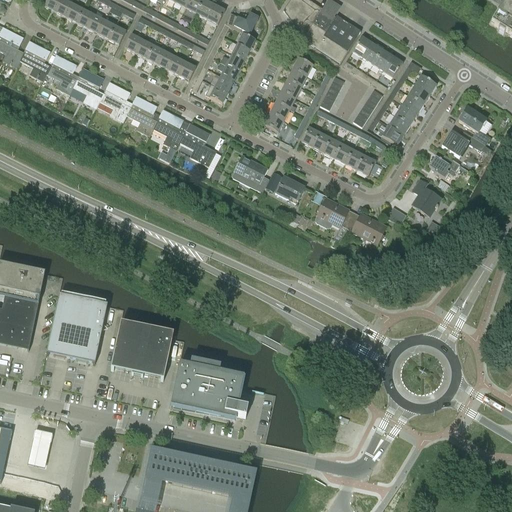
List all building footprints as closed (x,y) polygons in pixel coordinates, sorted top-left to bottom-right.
[(54,14),(61,1),(58,0),(47,0),(43,8),(54,14)] [(102,0),(101,0),(100,4),(110,10),(112,5),(102,0)] [(176,0),(174,5),(185,11),(190,0),(176,0)] [(190,0),(185,11),(195,16),(203,2),(199,0),(190,0)] [(302,41),(339,65),(360,34),(336,18),(335,20),(321,11),(321,12),(301,0),(290,0),(282,14),(303,39),(302,41)] [(511,0),(502,0),(502,2),(503,3),(501,7),(490,24),(498,30),(497,32),(503,36),(504,34),(511,38),(511,0)] [(54,14),(65,20),(72,7),(61,1),(54,14)] [(195,16),(206,22),(213,7),(203,2),(195,16)] [(134,3),(132,8),(143,13),(145,9),(134,3)] [(112,5),(110,10),(121,15),(123,11),(112,5)] [(65,20),(75,25),(82,12),(72,7),(65,20)] [(224,13),(213,7),(206,22),(217,28),(224,13)] [(145,9),(143,13),(153,19),(156,15),(145,9)] [(123,11),(121,15),(132,21),(134,17),(123,11)] [(75,25),(86,31),(93,17),(82,12),(75,25)] [(156,15),(153,19),(164,24),(166,20),(156,15)] [(230,16),(224,27),(228,29),(242,36),(248,39),(258,20),(249,15),(247,18),(244,16),(243,19),(240,18),(239,20),(230,16)] [(86,31),(97,36),(103,23),(93,17),(86,31)] [(148,29),(151,25),(139,19),(137,24),(148,29)] [(166,20),(164,24),(175,30),(177,26),(166,20)] [(97,36),(107,42),(114,28),(103,23),(97,36)] [(151,25),(148,29),(159,35),(161,30),(151,25)] [(177,26),(175,30),(185,36),(187,31),(177,26)] [(218,38),(222,40),(228,29),(224,27),(218,38)] [(125,34),(114,28),(107,42),(118,47),(125,34)] [(0,34),(0,52),(6,56),(2,63),(15,70),(19,62),(23,55),(17,52),(23,40),(2,30),(0,34)] [(161,30),(159,35),(170,40),(172,36),(161,30)] [(187,31),(185,36),(196,41),(198,37),(187,31)] [(172,36),(170,40),(180,46),(182,41),(172,36)] [(242,36),(236,47),(249,53),(254,42),(248,39),(242,36)] [(124,50),(135,56),(142,43),(130,37),(124,50)] [(198,37),(196,41),(206,47),(208,42),(198,37)] [(213,48),(217,50),(222,40),(218,38),(213,48)] [(351,54),(362,61),(372,46),(361,39),(351,54)] [(182,41),(180,46),(191,51),(193,47),(182,41)] [(23,55),(19,62),(33,69),(29,77),(42,83),(46,76),(50,69),(44,65),(50,54),(29,43),(23,55)] [(135,56),(145,61),(152,48),(142,43),(135,56)] [(243,64),(249,53),(236,47),(235,48),(230,46),(228,50),(233,53),(230,57),(243,64)] [(362,61),(372,68),(382,52),(372,46),(362,61)] [(193,47),(191,51),(202,57),(204,52),(193,47)] [(163,54),(152,48),(145,61),(156,67),(163,54)] [(208,59),(212,61),(217,50),(213,48),(208,59)] [(372,68),(382,74),(392,59),(382,52),(372,68)] [(173,59),(163,54),(156,67),(166,72),(173,59)] [(73,90),(76,82),(70,79),(76,68),(56,57),(50,69),(46,76),(59,83),(56,90),(69,97),(73,90)] [(238,74),(243,64),(230,57),(228,62),(223,59),(219,65),(238,74)] [(166,72),(177,78),(184,64),(173,59),(166,72)] [(202,70),(206,72),(212,61),(208,59),(202,70)] [(402,66),(392,59),(382,74),(392,81),(402,66)] [(291,72),(306,80),(312,68),(297,61),(291,72)] [(195,70),(184,64),(177,78),(188,83),(195,70)] [(353,75),(356,70),(345,64),(342,68),(353,75)] [(400,79),(404,82),(411,72),(417,76),(420,70),(410,64),(400,79)] [(232,85),(238,74),(219,65),(216,71),(222,74),(220,79),(232,85)] [(197,80),(201,82),(206,72),(202,70),(197,80)] [(356,70),(353,75),(363,81),(366,77),(356,70)] [(95,111),(103,96),(97,92),(103,81),(82,71),(76,82),(73,90),(86,97),(82,104),(95,111)] [(300,91),(306,80),(291,72),(286,83),(300,91)] [(320,87),(324,89),(330,78),(326,76),(320,87)] [(366,77),(363,81),(373,88),(376,83),(366,77)] [(414,88),(429,98),(436,87),(420,78),(414,88)] [(227,95),(232,85),(220,79),(214,89),(227,95)] [(332,84),(341,89),(343,84),(334,79),(332,84)] [(404,82),(400,79),(394,89),(398,92),(404,82)] [(201,82),(197,80),(191,91),(195,93),(201,82)] [(295,102),(300,91),(286,83),(280,94),(295,102)] [(376,83),(373,88),(383,94),(386,90),(376,83)] [(341,89),(332,84),(329,89),(338,94),(341,89)] [(126,117),(130,110),(124,106),(130,95),(109,85),(103,96),(95,111),(96,111),(99,103),(113,110),(109,118),(122,125),(126,117)] [(227,95),(214,89),(210,86),(204,97),(221,106),(227,95)] [(324,89),(320,87),(314,98),(319,100),(324,89)] [(414,88),(407,98),(422,108),(429,98),(414,88)] [(338,94),(329,89),(327,94),(336,98),(338,94)] [(398,92),(394,89),(387,100),(391,102),(398,92)] [(373,92),(370,97),(379,102),(382,98),(373,92)] [(289,113),(295,102),(280,94),(274,105),(289,113)] [(336,98),(327,94),(324,98),(333,103),(336,98)] [(370,97),(367,101),(376,107),(379,102),(370,97)] [(153,131),(157,123),(150,120),(156,109),(136,98),(130,110),(126,117),(140,124),(136,131),(149,138),(153,131)] [(319,100),(314,98),(308,109),(313,111),(319,100)] [(333,103),(324,98),(322,103),(331,108),(333,103)] [(407,98),(401,108),(416,118),(422,108),(407,98)] [(391,102),(387,100),(381,110),(385,112),(391,102)] [(367,101),(364,106),(373,111),(376,107),(367,101)] [(331,108),(322,103),(319,108),(328,113),(331,108)] [(283,124),(289,113),(274,105),(269,116),(283,124)] [(364,106),(361,110),(370,116),(373,111),(364,106)] [(401,108),(394,118),(409,128),(416,118),(401,108)] [(313,111),(308,109),(303,120),(307,122),(313,111)] [(361,110),(358,115),(367,121),(370,116),(361,110)] [(385,112),(381,110),(374,120),(378,122),(385,112)] [(475,134),(472,139),(485,147),(490,140),(479,133),(485,122),(466,110),(458,123),(475,134)] [(180,145),(183,137),(177,134),(183,122),(163,112),(157,123),(153,131),(166,138),(162,145),(176,152),(179,144),(180,145)] [(326,122),(328,118),(317,112),(315,116),(326,122)] [(358,115),(355,119),(364,125),(367,121),(358,115)] [(283,124),(269,116),(263,127),(278,135),(283,124)] [(328,118),(326,122),(337,128),(339,123),(328,118)] [(394,118),(387,128),(403,138),(409,128),(394,118)] [(355,119),(352,124),(361,130),(364,125),(355,119)] [(307,122),(303,120),(297,131),(301,133),(307,122)] [(378,122),(374,120),(367,130),(372,133),(378,122)] [(339,123),(337,128),(348,133),(350,129),(339,123)] [(183,137),(180,145),(193,151),(189,159),(208,168),(215,153),(204,147),(209,136),(189,126),(183,137)] [(403,138),(387,128),(381,139),(396,149),(403,138)] [(350,129),(348,133),(359,139),(361,134),(350,129)] [(300,144),(312,150),(319,136),(307,130),(300,144)] [(301,133),(297,131),(291,142),(295,144),(301,133)] [(480,154),(485,147),(472,139),(468,144),(451,133),(441,148),(458,159),(467,146),(480,154)] [(361,134),(359,139),(363,141),(370,145),(372,141),(367,137),(361,134)] [(330,142),(319,136),(312,150),(323,156),(330,142)] [(372,141),(370,145),(380,152),(383,148),(372,141)] [(323,156),(334,161),(341,148),(330,142),(323,156)] [(352,153),(341,148),(334,161),(345,167),(352,153)] [(363,159),(352,153),(345,167),(355,173),(363,159)] [(459,167),(443,157),(440,162),(435,158),(428,169),(433,172),(433,173),(433,174),(434,175),(436,176),(444,181),(448,175),(452,178),(459,167)] [(232,181),(238,184),(256,193),(256,192),(261,195),(268,182),(263,179),(267,171),(255,164),(253,169),(249,167),(250,165),(238,158),(237,159),(242,161),(235,175),(234,174),(232,179),(232,180),(232,181)] [(363,159),(355,173),(367,179),(369,175),(373,177),(378,167),(374,165),(363,159)] [(210,179),(216,182),(220,174),(214,171),(210,179)] [(295,206),(304,190),(283,179),(274,195),(295,206)] [(429,220),(440,203),(424,192),(426,188),(419,183),(412,194),(418,198),(411,208),(429,220)] [(346,230),(352,217),(347,214),(348,212),(325,200),(321,208),(319,207),(316,213),(318,214),(316,219),(315,222),(315,224),(316,226),(325,230),(327,230),(329,230),(331,227),(339,231),(333,242),(338,245),(346,230)] [(292,215),(289,221),(297,225),(300,218),(292,215)] [(354,215),(352,217),(346,230),(351,233),(350,234),(376,247),(386,229),(360,216),(359,218),(354,215)] [(401,215),(394,225),(399,228),(405,218),(401,215)] [(302,217),(296,228),(303,232),(309,221),(302,217)] [(0,345),(26,352),(26,353),(28,353),(40,296),(38,296),(40,289),(41,289),(42,285),(41,284),(43,277),(0,267),(0,345)] [(106,308),(59,298),(58,298),(46,357),(48,357),(48,355),(92,364),(92,366),(94,367),(106,308)] [(163,383),(172,340),(119,329),(110,372),(113,372),(114,370),(131,373),(130,376),(142,379),(143,376),(160,379),(159,382),(163,383)] [(179,366),(169,409),(234,423),(235,418),(245,420),(246,415),(247,410),(237,408),(243,380),(179,366)] [(0,484),(11,433),(0,430),(0,484)] [(52,436),(34,432),(26,468),(45,472),(52,436)] [(150,452),(144,479),(248,501),(254,474),(150,452)]
